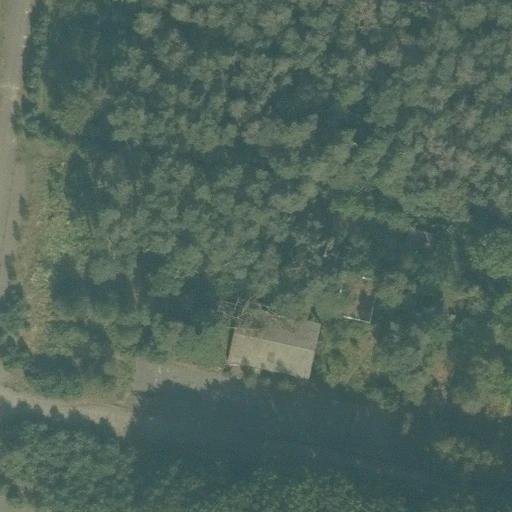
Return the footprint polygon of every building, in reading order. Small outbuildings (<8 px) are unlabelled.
[(399,228),(311,204),(307,220),(395,244),(399,228)] [(438,238),(408,230),(401,257),(431,265),(438,238)] [(364,281),(344,277),(335,316),(336,316),(334,325),(345,327),(347,319),(369,324),(378,285),(371,283),(369,287),(363,285),(364,281)] [(443,295),(413,407),(442,414),(472,303),(443,295)] [(292,321),(239,309),(227,364),(308,381),(320,326),(306,324),(309,310),(295,307),(292,321)]
